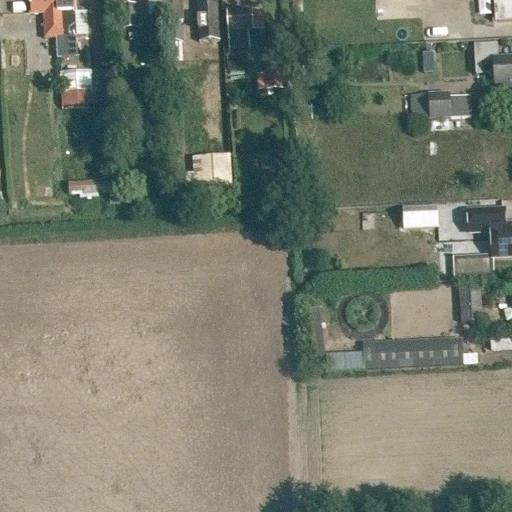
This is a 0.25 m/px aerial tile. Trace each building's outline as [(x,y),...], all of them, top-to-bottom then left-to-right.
[(52,0),(29,0),(31,17),(43,16),(44,41),(54,40),(52,0)] [(52,0),(54,40),(65,39),(77,38),(74,0),(52,0)] [(164,0),(165,24),(166,44),(181,43),(180,23),(183,23),(181,0),(164,0)] [(194,0),(196,19),(198,46),(220,45),(216,0),(194,0)] [(511,0),(494,0),(497,34),(511,33),(511,0)] [(119,32),(137,31),(136,7),(119,7),(119,32)] [(227,12),(229,53),(249,52),(248,33),(253,33),(252,11),(227,12)] [(497,46),(474,47),(475,77),(494,76),(495,92),(511,90),(511,60),(498,61),(497,46)] [(433,55),(422,55),(423,75),(434,74),(433,55)] [(264,93),(282,91),(279,58),(262,59),(264,75),(256,76),(258,92),(264,92),(264,93)] [(61,98),(61,110),(92,110),(92,108),(105,108),(104,91),(103,74),(90,74),(59,76),(61,98)] [(410,97),(410,123),(449,122),(449,96),(410,97)] [(229,160),(208,161),(210,203),(232,202),(229,160)] [(194,204),(193,178),(172,179),(174,206),(194,204)] [(401,210),(402,233),(438,232),(437,209),(401,210)] [(504,212),(468,213),(469,235),(491,234),(492,260),(511,258),(511,226),(504,227),(504,212)] [(492,259),(452,260),(453,283),(492,281),(492,259)] [(457,286),(459,326),(480,325),(479,285),(457,286)] [(319,311),(306,313),(312,361),(325,359),(319,311)] [(463,343),(364,348),(365,375),(464,370),(463,343)]
